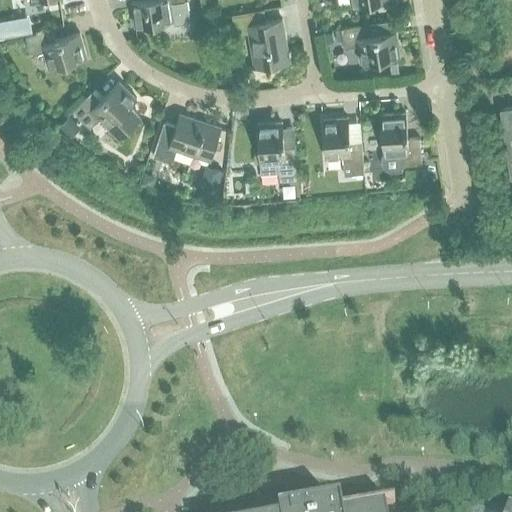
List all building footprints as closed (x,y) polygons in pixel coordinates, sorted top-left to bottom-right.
[(43,0),(25,0),(27,11),(45,8),(43,0)] [(187,0),(139,0),(132,1),(135,26),(173,20),(174,24),(191,22),(187,0)] [(249,32),(255,67),(289,62),(282,18),(266,21),(264,9),(232,14),(236,35),(249,32)] [(358,46),(361,62),(400,56),(396,31),(371,35),(369,23),(341,28),(344,48),(358,46)] [(44,51),(49,67),(87,56),(80,32),(55,39),(52,28),(25,36),(31,55),(44,51)] [(97,114),(108,125),(107,126),(119,138),(141,117),(129,106),(137,98),(119,80),(101,99),(93,90),(73,110),(87,124),(97,114)] [(511,105),(500,108),(511,177),(511,176),(511,105)] [(381,114),(384,154),(383,154),(382,156),(382,162),(383,166),(385,168),(388,170),(392,170),(402,170),(402,166),(422,165),(420,137),(408,138),(406,112),(381,114)] [(211,160),(221,127),(180,113),(176,125),(164,122),(153,156),(173,162),(177,149),(211,160)] [(343,157),(344,175),(365,173),(362,141),(350,142),(348,117),(323,118),(326,158),(343,157)] [(279,181),(290,180),(291,195),(300,194),(296,146),(284,147),(282,121),(258,123),(261,173),(278,172),(279,181)]
